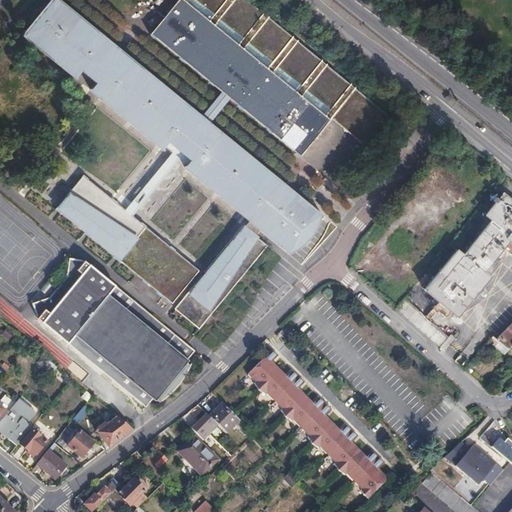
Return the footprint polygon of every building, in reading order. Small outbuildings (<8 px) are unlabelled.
[(163,34),(151,50),(219,100),(221,96),(222,97),(230,103),(231,103),(228,107),(295,158),(309,142),(308,141),(312,137),(316,140),(331,122),(336,115),(347,124),(359,108),(384,129),(391,119),(239,0),(182,0),(163,26),(168,29),(164,34),(163,34)] [(52,30),(60,20),(51,13),(47,17),(37,30),(48,38),(53,31),(52,30)] [(27,43),(25,49),(70,84),(76,76),(92,88),(86,96),(160,154),(166,146),(173,152),(181,158),(188,163),(182,171),(248,223),(259,231),(289,255),(298,250),(308,241),(314,234),(318,225),(321,215),(309,206),(292,193),(289,198),(276,189),(280,184),(215,136),(213,139),(205,134),(198,129),(190,123),(193,119),(60,20),(52,30),(53,31),(48,38),(37,30),(27,43)] [(168,29),(163,26),(147,47),(151,50),(163,34),(164,34),(168,29)] [(230,103),(222,97),(198,129),(205,134),(230,103)] [(336,115),(331,122),(366,149),(384,129),(359,108),(347,124),(336,115)] [(309,142),(295,158),(299,161),(316,140),(312,137),(308,141),(309,142)] [(173,152),(167,160),(175,166),(181,158),(173,152)] [(175,166),(167,160),(127,212),(134,218),(175,166)] [(171,306),(200,271),(134,218),(127,212),(83,176),(55,211),(171,306)] [(511,181),(505,176),(494,189),(502,195),(486,215),(492,220),(463,255),(457,250),(424,289),(456,316),(489,277),(483,272),(493,259),(498,263),(509,249),(511,251),(511,181)] [(248,223),(243,229),(254,237),(259,231),(248,223)] [(243,229),(242,228),(174,311),(199,331),(267,247),(254,237),(243,229)] [(88,264),(86,265),(80,273),(84,276),(52,314),(48,312),(41,321),(147,407),(155,398),(192,352),(193,351),(186,345),(88,264)] [(80,273),(48,312),(52,314),(84,276),(80,273)] [(404,298),(395,309),(440,347),(449,337),(404,298)] [(511,323),(495,340),(493,338),(490,340),(496,345),(494,347),(504,355),(511,347),(511,323)] [(1,336),(8,340),(14,332),(6,327),(1,336)] [(271,361),(272,361),(278,355),(272,349),(248,374),(256,382),(255,383),(255,384),(256,387),(258,390),(279,369),(274,364),(272,366),(269,364),(271,361)] [(58,367),(51,362),(47,367),(53,372),(58,367)] [(82,379),(86,372),(71,362),(67,369),(82,379)] [(279,369),(258,390),(261,392),(265,394),(267,393),(275,400),(299,376),(293,370),(287,376),(286,377),(284,379),(282,376),(284,374),(279,369)] [(299,376),(275,400),(283,408),(281,410),(283,414),(284,417),(306,396),(301,391),(299,393),(296,390),(299,388),(305,382),(299,376)] [(306,396),(284,417),(288,419),(292,421),(294,420),(302,428),(327,404),(321,398),(314,404),(312,406),(310,404),(312,402),(306,396)] [(7,413),(0,421),(0,429),(9,437),(14,432),(22,439),(40,417),(18,399),(7,413)] [(222,404),(209,417),(218,426),(227,434),(239,421),(222,404)] [(327,404),(302,428),(310,436),(309,437),(311,442),(312,445),(333,424),(328,418),(326,421),(324,418),(326,416),(333,410),(327,404)] [(119,418),(114,414),(108,418),(111,423),(106,425),(118,440),(132,429),(129,427),(119,418)] [(206,414),(191,429),(203,442),(218,426),(206,414)] [(98,445),(104,450),(118,440),(106,425),(105,423),(103,422),(95,428),(104,440),(98,445)] [(333,424),(312,445),(315,446),(320,449),(321,447),(329,455),(353,431),(347,425),(341,431),(339,434),(337,432),(339,429),(333,424)] [(72,426),(59,438),(65,444),(77,432),(72,426)] [(20,446),(27,452),(29,449),(35,454),(46,442),(32,431),(20,446)] [(80,431),(68,446),(81,457),(93,442),(80,431)] [(353,431),(329,455),(337,463),(336,464),(337,469),(339,472),(360,451),(355,445),(353,447),(350,445),(353,443),(359,437),(353,431)] [(9,439),(17,445),(22,439),(14,432),(9,437),(9,439)] [(480,438),(491,448),(495,444),(483,435),(480,438)] [(194,436),(178,451),(201,475),(217,460),(194,436)] [(491,448),(509,463),(511,465),(511,447),(500,438),(495,444),(491,448)] [(495,465),(473,445),(468,451),(459,444),(444,458),(477,486),(495,465)] [(48,451),(36,464),(52,477),(58,469),(61,471),(66,465),(48,451)] [(360,451),(339,472),(343,474),(346,476),(348,474),(356,482),(381,458),(375,452),(368,458),(366,461),(364,459),(366,456),(360,451)] [(167,460),(162,455),(156,462),(160,467),(167,460)] [(381,458),(356,482),(364,490),(363,492),(363,493),(363,494),(364,496),(367,498),(387,479),(382,473),(380,475),(378,473),(380,471),(386,464),(381,458)] [(283,479),(292,489),(300,482),(290,472),(283,479)] [(461,498),(432,473),(423,484),(455,511),(477,511),(473,508),(461,498)] [(109,485),(114,490),(120,485),(112,477),(107,482),(109,485)] [(131,504),(137,509),(147,498),(142,493),(144,490),(134,480),(119,495),(129,505),(131,504)] [(83,505),(90,511),(92,511),(114,490),(109,485),(102,492),(101,491),(94,498),(92,496),(83,505)] [(10,511),(0,502),(0,511),(10,511)] [(195,511),(212,511),(214,511),(206,502),(195,511)]
